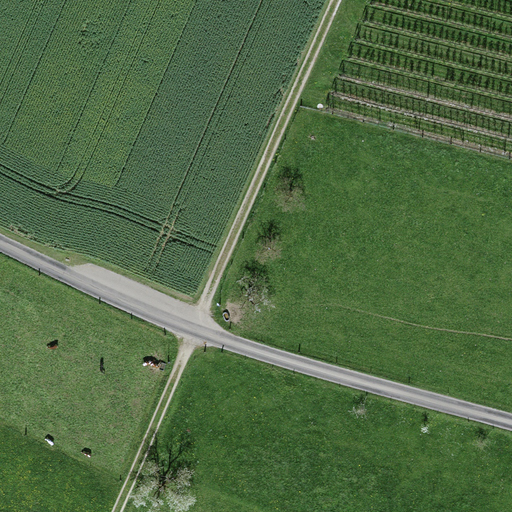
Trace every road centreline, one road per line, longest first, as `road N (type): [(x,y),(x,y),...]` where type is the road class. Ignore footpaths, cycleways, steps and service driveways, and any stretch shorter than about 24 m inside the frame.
road 1 (track): [(119,511),(337,0)]
road 2 (residential): [(0,241),(192,336),(511,423)]
